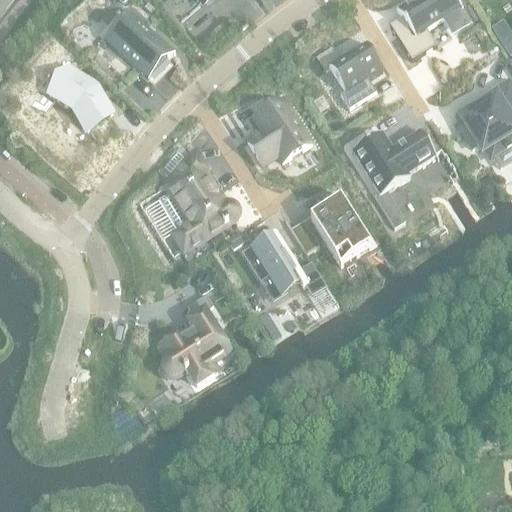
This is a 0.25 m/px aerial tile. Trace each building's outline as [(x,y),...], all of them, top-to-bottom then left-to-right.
[(113,0),(122,8),(129,0),(113,0)] [(402,22),(389,29),(411,65),(436,50),(426,34),(442,24),(461,12),(453,0),(416,0),(396,13),(402,22)] [(154,12),(148,6),(143,10),(150,17),(154,12)] [(104,42),(103,43),(147,85),(173,57),(173,58),(174,57),(130,15),(120,26),(119,25),(116,28),(117,29),(105,42),(104,42)] [(511,37),(500,45),(509,61),(511,59),(511,37)] [(331,50),(315,60),(324,74),(329,71),(345,96),(340,99),(349,113),(376,96),(368,84),(380,76),(374,67),(377,65),(370,55),(368,56),(362,47),(348,56),(350,58),(340,65),(331,50)] [(68,71),(50,95),(71,111),(87,135),(112,118),(95,93),(68,71)] [(465,128),(458,132),(471,153),(478,148),(482,155),(486,153),(491,161),(494,160),(500,170),(499,170),(500,172),(501,171),(501,170),(511,163),(511,93),(508,87),(478,105),(462,115),(464,119),(461,121),(465,128)] [(262,136),(246,146),(262,170),(277,161),(282,167),(311,149),(283,104),(253,122),(262,136)] [(381,136),(351,154),(380,200),(386,196),(409,181),(407,178),(436,160),(420,135),(392,153),(381,136)] [(169,196),(158,203),(178,234),(172,237),(184,255),(233,225),(236,222),(237,217),(237,213),(234,209),(231,207),(226,206),(221,206),(202,176),(206,173),(196,156),(165,189),(169,196)] [(346,199),(310,222),(315,230),(340,270),(343,268),(342,266),(340,267),(338,263),(352,254),(356,260),(376,247),(346,199)] [(398,216),(388,222),(394,233),(404,226),(398,216)] [(303,225),(291,233),(307,258),(319,251),(303,225)] [(228,245),(232,252),(249,242),(244,235),(228,245)] [(221,237),(211,243),(215,250),(225,243),(221,237)] [(277,239),(244,259),(274,308),(282,303),(285,307),(307,293),(311,300),(326,291),(311,266),(298,274),(277,239)] [(176,338),(160,348),(169,362),(167,363),(163,367),(162,372),(164,377),(168,380),(174,381),(184,376),(185,377),(188,375),(196,390),(217,377),(211,367),(229,355),(205,316),(212,311),(205,300),(187,310),(194,321),(188,325),(194,334),(179,343),(176,338)]
